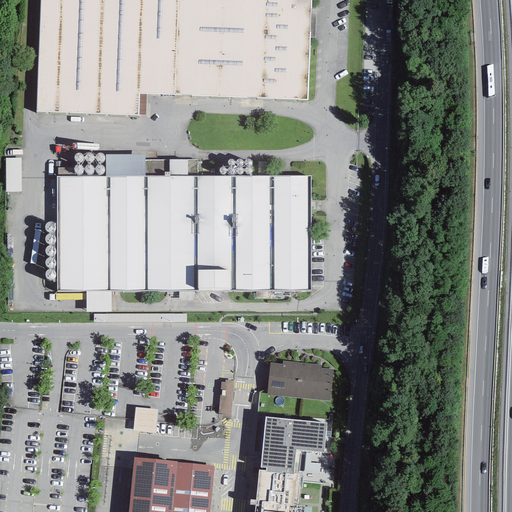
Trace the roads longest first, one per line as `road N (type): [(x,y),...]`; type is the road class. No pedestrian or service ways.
road 1 (unknown): [(156,151),(331,154),(320,301),(39,302),(27,292),(28,144),(79,144)]
road 2 (motorway): [(488,0),(493,163),(479,511)]
road 3 (residential): [(0,331),(227,331),(247,345),(286,338),(363,344)]
road 4 (tertiary): [(363,344),(376,235),(384,0)]
road 5 (unknown): [(156,151),(184,120),(332,114)]
road 6 (unknown): [(89,331),(67,511)]
road 7 (unknown): [(23,331),(9,511)]
road 8 (tertiary): [(348,511),(363,344)]
